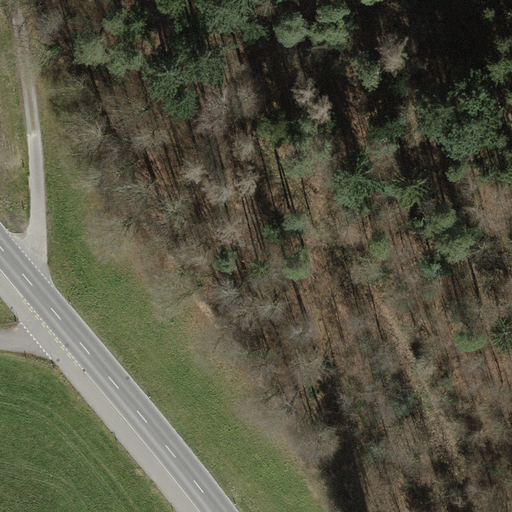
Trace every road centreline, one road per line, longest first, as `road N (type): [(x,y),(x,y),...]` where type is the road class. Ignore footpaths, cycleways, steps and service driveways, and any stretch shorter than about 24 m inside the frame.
road 1 (tertiary): [(218,511),(0,242)]
road 2 (track): [(12,0),(35,134),(39,293)]
road 3 (track): [(469,0),(511,112)]
